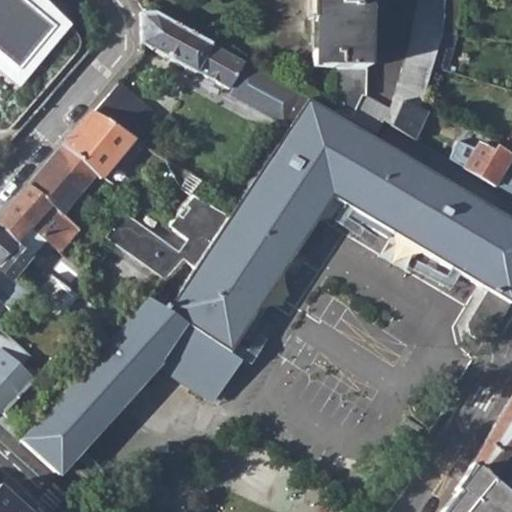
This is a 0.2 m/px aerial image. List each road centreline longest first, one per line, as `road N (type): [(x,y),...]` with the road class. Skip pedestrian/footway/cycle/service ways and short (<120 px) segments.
road 1 (residential): [(105,0),(119,14),(121,47),(0,185)]
road 2 (residential): [(511,345),(408,511)]
